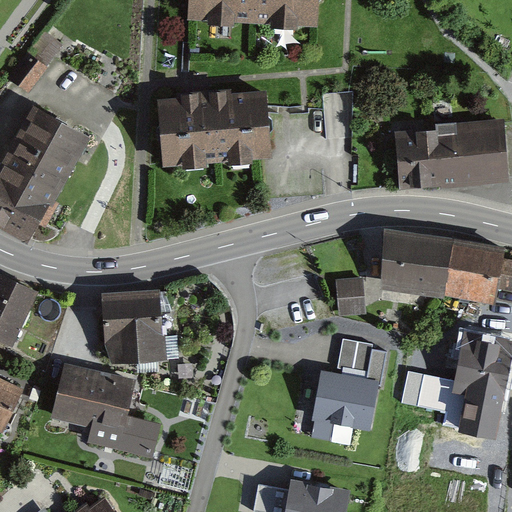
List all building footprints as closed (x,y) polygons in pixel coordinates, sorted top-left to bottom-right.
[(190,0),(189,17),(322,22),(323,0),(190,0)] [(32,49),(28,54),(47,67),(63,46),(44,32),(32,49)] [(47,67),(28,54),(10,79),(30,92),(47,67)] [(158,97),(163,167),(218,163),(257,160),(261,160),(272,159),(271,150),(268,110),(267,89),(158,97)] [(98,133),(35,101),(0,169),(0,213),(45,236),(98,133)] [(506,119),(396,127),(401,190),(511,182),(506,119)] [(509,250),(391,234),(384,291),(498,306),(500,288),(511,289),(511,258),(507,258),(509,250)] [(36,290),(0,273),(0,340),(11,345),(36,290)] [(364,275),(337,277),(340,315),(367,313),(364,275)] [(106,298),(112,362),(165,357),(159,293),(106,298)] [(511,360),(511,338),(466,328),(454,378),(446,413),(485,421),(489,403),(502,406),(511,360)] [(372,344),(342,339),(340,351),(338,367),(367,372),(372,344)] [(135,382),(63,367),(52,417),(123,433),(135,382)] [(380,382),(322,370),(312,418),(370,430),(380,382)] [(454,378),(408,370),(401,401),(446,413),(454,378)] [(30,387),(0,374),(0,426),(10,431),(30,387)] [(346,511),(350,492),(292,480),(290,491),(260,485),(254,511),(346,511)] [(115,511),(105,499),(86,511),(115,511)]
